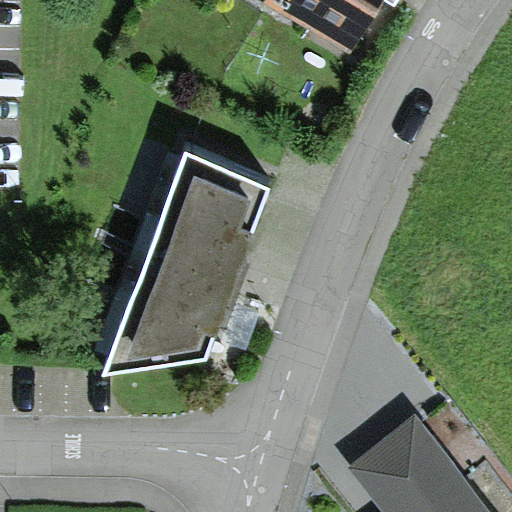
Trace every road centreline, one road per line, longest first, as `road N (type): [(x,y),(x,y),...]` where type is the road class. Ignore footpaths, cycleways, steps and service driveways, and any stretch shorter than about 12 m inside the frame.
road 1 (residential): [(256,456),(337,238),(464,0)]
road 2 (residential): [(256,456),(190,449),(0,454)]
